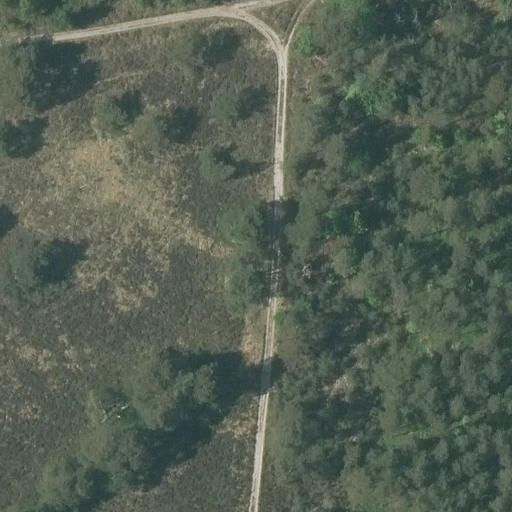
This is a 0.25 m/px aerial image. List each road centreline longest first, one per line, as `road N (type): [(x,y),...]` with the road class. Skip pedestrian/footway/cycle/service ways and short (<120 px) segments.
road 1 (track): [(283,0),(255,511)]
road 2 (track): [(0,57),(283,0)]
